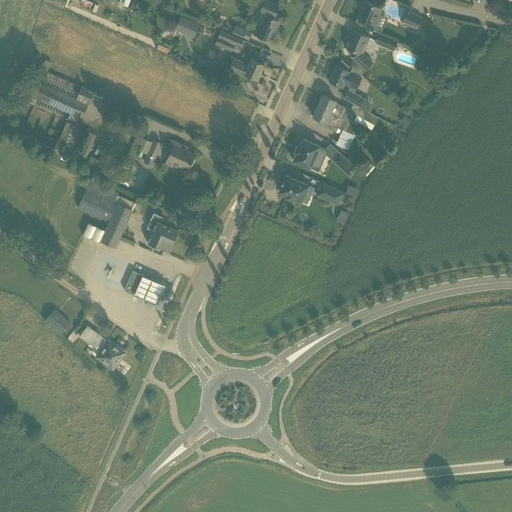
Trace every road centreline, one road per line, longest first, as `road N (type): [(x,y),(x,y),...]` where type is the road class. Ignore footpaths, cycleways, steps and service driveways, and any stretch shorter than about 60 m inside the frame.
road 1 (tertiary): [(188,345),(186,324),(330,1)]
road 2 (tertiary): [(511,465),(341,480),(300,468),(254,428)]
road 3 (secondary): [(303,350),(407,299),(511,283)]
road 4 (unclassified): [(79,294),(162,344),(188,345)]
